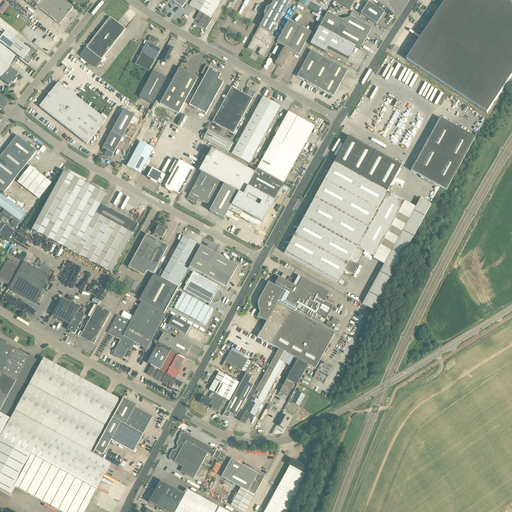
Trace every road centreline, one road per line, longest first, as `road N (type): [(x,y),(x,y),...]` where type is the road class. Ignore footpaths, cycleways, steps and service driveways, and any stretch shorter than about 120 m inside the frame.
road 1 (unclassified): [(260,260),(83,163),(13,112)]
road 2 (unclassified): [(340,119),(129,0)]
road 3 (tertiary): [(179,413),(0,315)]
road 4 (unclassified): [(179,413),(260,260)]
road 5 (unclassified): [(260,260),(340,119)]
road 6 (unknown): [(349,305),(405,201),(408,160)]
road 7 (unclassified): [(13,112),(102,0)]
road 8 (unclassified): [(340,119),(416,0)]
road 9 (tertiary): [(290,441),(405,373)]
road 10 (unknown): [(408,160),(432,110),(368,74)]
road 11 (unknown): [(405,373),(511,308)]
